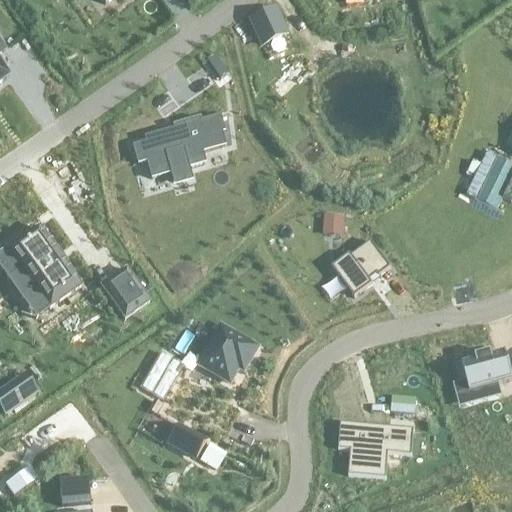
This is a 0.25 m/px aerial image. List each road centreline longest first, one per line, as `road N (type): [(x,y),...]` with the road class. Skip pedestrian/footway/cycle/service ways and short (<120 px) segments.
road 1 (residential): [(511,297),(348,345),(314,372),(299,408),(299,467),(280,511)]
road 2 (residential): [(236,0),(0,175)]
